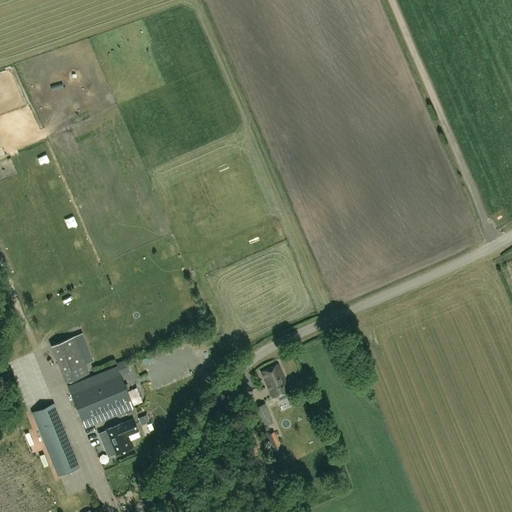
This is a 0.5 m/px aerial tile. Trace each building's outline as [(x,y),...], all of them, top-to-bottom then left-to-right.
[(138,278),(148,276),(145,263),(135,265),(138,278)] [(114,276),(119,288),(128,284),(123,272),(114,276)] [(78,288),(87,284),(81,273),(73,278),(78,288)] [(59,278),(52,282),(60,295),(66,292),(59,278)] [(101,283),(107,295),(116,291),(109,278),(101,283)] [(44,289),(37,293),(42,303),(49,300),(44,289)] [(41,310),(46,321),(55,317),(50,306),(41,310)] [(65,380),(88,371),(74,336),(51,346),(65,380)] [(13,359),(25,355),(21,345),(10,349),(13,359)] [(134,407),(120,375),(130,371),(125,359),(116,363),(117,365),(68,386),(86,427),(134,407)] [(261,371),(273,397),(289,390),(278,364),(261,371)] [(130,389),(139,386),(137,380),(128,383),(130,389)] [(266,402),(255,406),(262,425),(274,421),(266,402)] [(31,412),(38,427),(58,475),(79,466),(60,418),(54,403),(31,412)] [(124,423),(123,422),(104,430),(104,431),(99,433),(108,455),(113,453),(114,454),(133,446),(129,435),(138,431),(133,419),(124,423)] [(322,438),(327,435),(322,424),(317,426),(322,438)] [(279,443),(274,430),(266,433),(271,447),(279,443)] [(143,461),(141,456),(123,463),(125,468),(143,461)]
